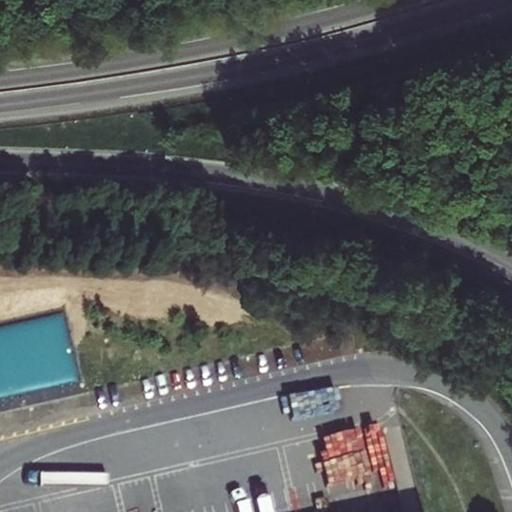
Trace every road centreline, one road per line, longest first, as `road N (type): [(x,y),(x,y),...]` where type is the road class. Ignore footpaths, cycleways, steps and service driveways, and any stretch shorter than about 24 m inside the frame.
road 1 (motorway): [(0,161),(184,169),(286,183),(407,215),(511,262)]
road 2 (motorway): [(0,103),(246,67),(508,0)]
road 3 (motorway): [(398,0),(159,61),(0,83)]
